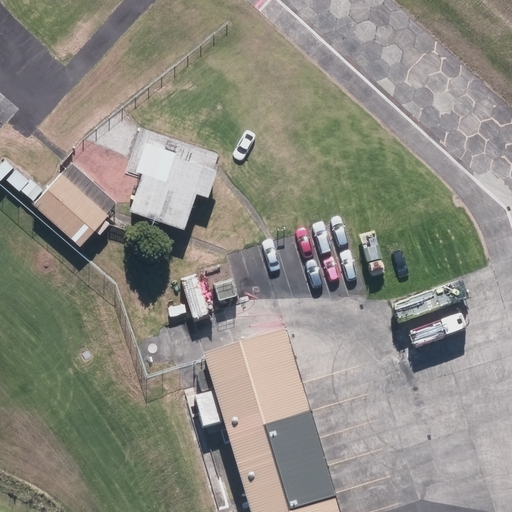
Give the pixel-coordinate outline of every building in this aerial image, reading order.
[(171,154),(141,144),(131,172),(138,174),(125,212),(169,227),(180,231),(182,227),(192,195),(193,195),(204,199),(213,172),(170,157),(171,154)] [(97,235),(106,225),(101,220),(105,216),(104,216),(115,204),(67,162),(30,205),(76,245),(90,230),(97,235)] [(13,169),(3,180),(16,192),(18,190),(26,181),(13,169)] [(26,181),(18,190),(31,201),(41,189),(29,178),(26,181)] [(329,511),(277,334),(200,357),(245,511),(329,511)]
